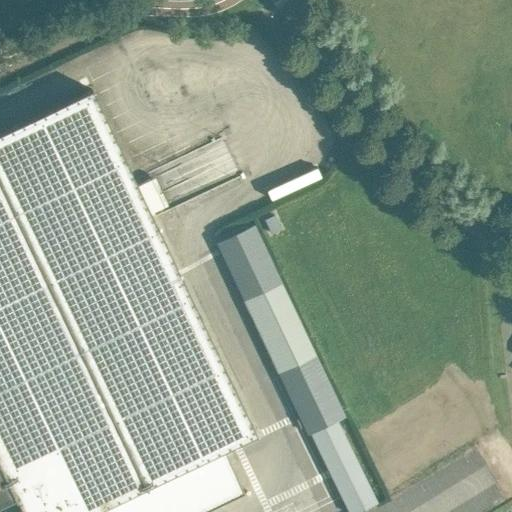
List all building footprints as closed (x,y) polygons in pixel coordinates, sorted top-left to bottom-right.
[(0,511),(0,503),(15,496),(16,498),(17,498),(23,511),(90,511),(256,433),(92,88),(0,131),(0,511)] [(143,122),(144,126),(131,128),(134,144),(179,134),(175,115),(143,122)] [(280,186),(329,164),(324,154),(276,176),(280,186)] [(279,371),(315,354),(281,281),(244,299),(279,371)] [(349,511),(354,511),(377,501),(337,419),(311,432),(349,511)]
